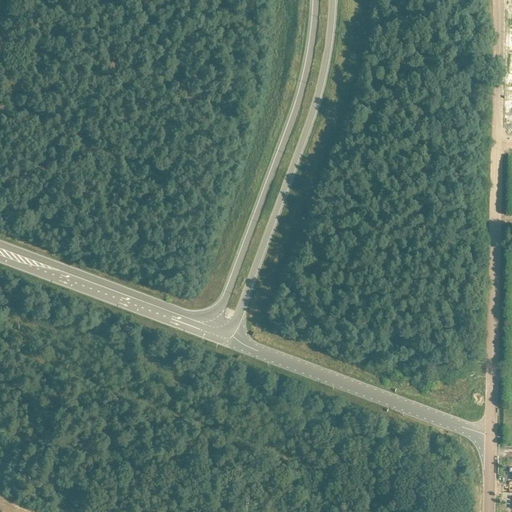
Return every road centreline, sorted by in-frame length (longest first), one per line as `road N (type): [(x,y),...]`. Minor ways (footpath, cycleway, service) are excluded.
road 1 (unclassified): [(490,437),(498,0)]
road 2 (unclassified): [(227,332),(316,98),(331,0)]
road 3 (unclassified): [(315,0),(292,119),(227,296),(201,326)]
road 4 (unclassified): [(227,332),(490,437)]
road 5 (unclassified): [(52,271),(201,326)]
